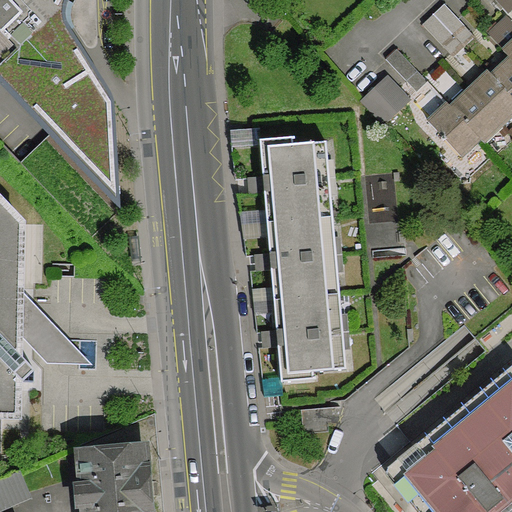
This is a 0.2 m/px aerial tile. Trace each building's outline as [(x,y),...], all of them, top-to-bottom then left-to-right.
[(66,17),(33,18),(14,0),(0,0),(0,82),(122,210),(115,104),(107,87),(72,32),(66,17)] [(14,0),(33,18),(66,17),(71,0),(14,0)] [(511,0),(501,0),(500,1),(510,12),(511,9),(511,0)] [(445,5),(434,15),(465,47),(476,37),(445,5)] [(465,47),(434,15),(424,25),(454,58),(465,47)] [(491,37),(511,59),(511,21),(509,19),(491,37)] [(398,50),(386,60),(417,93),(428,83),(398,50)] [(511,59),(492,76),(511,97),(511,59)] [(489,74),(470,91),(503,125),(511,116),(511,97),(492,76),(489,74)] [(378,90),(363,103),(383,125),(414,96),(409,90),(403,95),(399,89),(388,101),(378,90)] [(470,91),(452,108),(481,139),(484,143),(503,125),(470,91)] [(448,105),(429,123),(462,157),(481,139),(452,108),(448,105)] [(269,224),(334,219),(331,179),(328,144),(294,147),(294,139),(262,142),(265,178),(266,194),(269,224)] [(256,195),(266,194),(265,178),(254,178),(256,195)] [(0,199),(0,418),(20,419),(21,383),(35,384),(36,371),(21,356),(21,337),(22,293),(24,224),(0,199)] [(276,301),(340,295),(337,256),(334,219),(269,224),(271,254),(273,271),(276,301)] [(262,271),(273,271),(271,254),(261,255),(262,271)] [(52,325),(22,293),(21,337),(45,363),(53,363),(91,364),(52,325)] [(340,295),(276,301),(278,331),(279,347),(282,378),(283,383),(315,381),(314,374),(347,370),(344,333),(340,295)] [(279,347),(278,331),(268,332),(269,348),(279,347)] [(511,511),(511,377),(511,378),(434,439),(431,445),(433,447),(422,456),(395,476),(402,483),(407,483),(416,495),(415,501),(424,511),(511,511)] [(283,383),(282,378),(263,379),(264,397),(283,396),(283,383)] [(333,432),(340,407),(302,410),(304,434),(333,432)] [(151,511),(146,448),(81,454),(83,475),(86,511),(151,511)] [(27,494),(18,473),(0,481),(0,505),(8,502),(27,494)]
